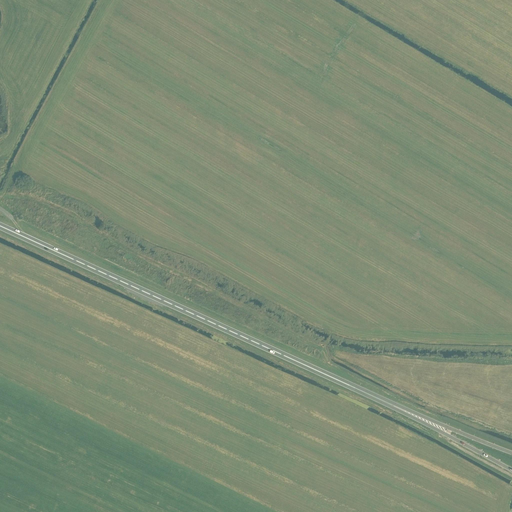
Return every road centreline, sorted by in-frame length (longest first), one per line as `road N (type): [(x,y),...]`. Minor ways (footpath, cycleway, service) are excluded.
road 1 (trunk): [(393,405),(0,225)]
road 2 (trunk): [(393,405),(511,469)]
road 3 (trunk): [(511,453),(393,405)]
